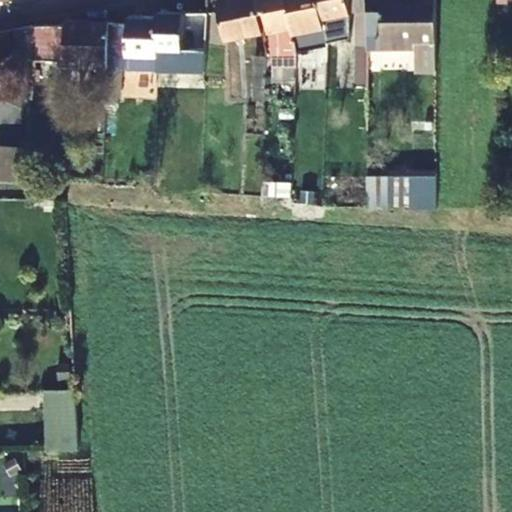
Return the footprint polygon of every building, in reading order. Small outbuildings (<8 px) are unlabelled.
[(263,13),(261,0),(221,0),(230,39),(266,31),(263,13)] [(298,33),(292,0),(261,0),(263,13),(270,12),(274,34),(284,32),(288,49),(300,46),(298,33)] [(292,0),(298,33),(327,28),(321,0),(292,0)] [(334,18),(355,14),(352,0),(321,0),(327,28),(328,29),(333,28),(334,18)] [(442,77),(442,0),(370,0),(371,30),(371,53),(421,51),(420,76),(442,77)] [(187,50),(187,13),(162,13),(162,16),(161,54),(161,69),(174,69),(175,49),(187,50)] [(187,13),(187,50),(209,50),(211,13),(187,13)] [(352,37),(355,14),(334,18),(333,28),(328,29),(330,41),(352,37)] [(133,22),(132,54),(161,54),(162,16),(133,15),(133,22)] [(112,67),(114,23),(70,22),(70,27),(39,27),(39,40),(37,60),(69,61),(72,72),(100,72),(100,96),(110,97),(112,67)] [(131,68),(132,54),(133,22),(114,22),(114,23),(112,67),(131,68)] [(360,150),(371,150),(371,53),(371,30),(359,31),(360,150)] [(25,60),(37,60),(39,40),(27,39),(25,60)] [(331,62),(330,91),(340,91),(339,62),(331,62)] [(0,182),(30,183),(31,150),(1,148),(0,159),(0,182)] [(442,210),(441,181),(372,180),(372,209),(442,210)] [(61,410),(62,453),(83,453),(80,409),(61,410)]
